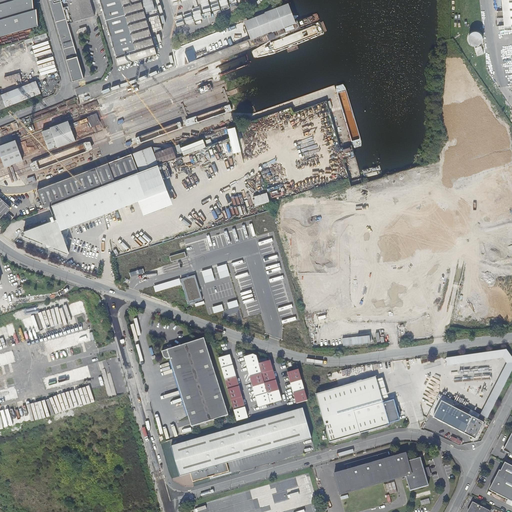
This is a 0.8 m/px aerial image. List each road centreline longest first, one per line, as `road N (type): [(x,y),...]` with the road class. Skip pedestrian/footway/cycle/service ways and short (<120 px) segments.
road 1 (residential): [(113,291),(321,359),(511,337)]
road 2 (residential): [(166,500),(395,434),(426,436),(477,462)]
road 3 (residential): [(113,291),(166,500)]
road 4 (residential): [(0,245),(113,291)]
